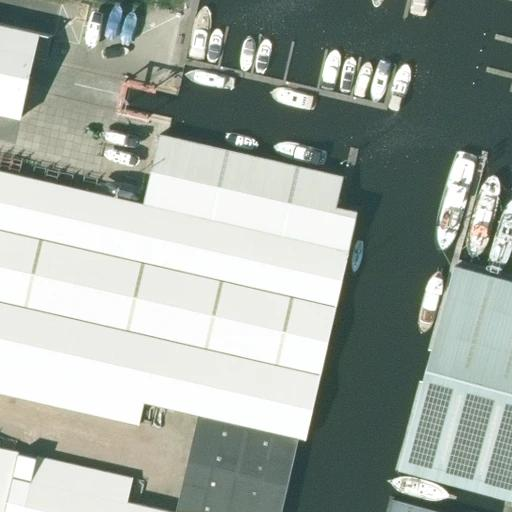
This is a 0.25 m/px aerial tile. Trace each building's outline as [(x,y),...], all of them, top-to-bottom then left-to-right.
[(0,113),(20,118),(40,33),(0,24),(0,113)] [(335,206),(342,177),(161,135),(144,204),(349,251),(358,211),(335,206)] [(144,204),(0,171),(0,393),(139,425),(144,402),(198,414),(175,511),(170,511),(127,502),(133,479),(17,452),(3,511),(288,511),(349,251),(144,204)] [(427,368),(511,390),(511,282),(455,266),(427,368)] [(511,390),(427,368),(399,470),(507,499),(511,500),(511,390)] [(0,511),(3,511),(17,452),(0,448),(0,511)] [(439,511),(392,500),(389,511),(439,511)]
